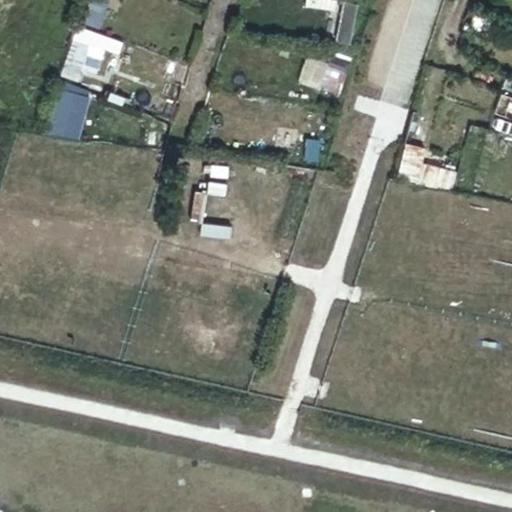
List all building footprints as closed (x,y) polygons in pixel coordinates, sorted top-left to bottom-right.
[(92,0),(92,4),(106,9),(108,0),(92,0)] [(475,15),(470,31),(489,37),(494,21),(475,15)] [(309,25),(306,42),(351,47),(357,20),(344,18),(342,29),(309,25)] [(63,79),(78,84),(82,71),(96,76),(104,51),(91,46),(73,40),(65,66),(63,79)] [(351,59),(334,54),(328,72),(333,74),(326,94),(335,96),(337,92),(341,93),(351,59)] [(40,76),(50,80),(56,61),(36,55),(32,67),(42,71),(40,76)] [(60,91),(49,131),(62,135),(64,131),(66,131),(76,95),(60,91)] [(320,142),(306,140),(303,162),(318,164),(320,142)]
